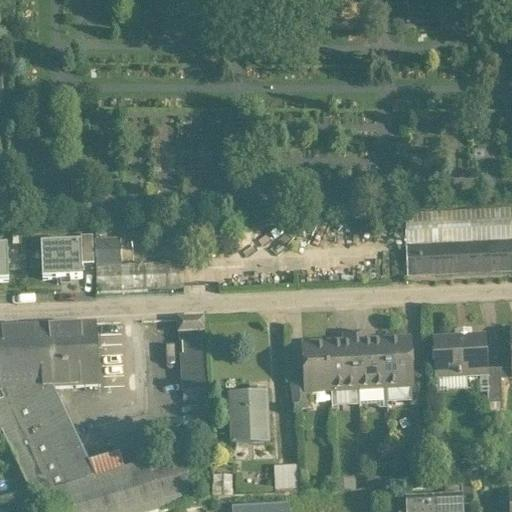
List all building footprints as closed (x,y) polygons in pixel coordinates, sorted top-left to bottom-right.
[(511,210),(405,215),(407,280),(511,275),(511,210)] [(120,241),(96,242),(97,268),(121,267),(120,241)] [(41,245),(42,282),(83,280),(82,243),(41,245)] [(0,246),(0,283),(9,283),(8,247),(0,246)] [(121,267),(97,268),(98,295),(183,292),(182,265),(121,267)] [(203,321),(178,322),(178,335),(180,335),(183,396),(206,395),(203,321)] [(96,326),(0,330),(0,387),(1,394),(53,391),(100,389),(96,326)] [(367,336),(355,337),(357,367),(369,367),(368,344),(367,336)] [(355,337),(343,338),(344,345),(345,368),(357,367),(355,337)] [(484,338),(433,341),(435,381),(486,379),(484,338)] [(409,342),(383,343),(386,391),(387,406),(411,405),(411,390),(412,390),(411,377),(409,342)] [(383,343),(368,344),(369,367),(357,367),(358,393),(386,391),(383,343)] [(344,345),(328,346),(331,394),(358,393),(357,367),(345,368),(344,345)] [(328,346),(302,348),(304,382),(305,395),(306,395),(331,394),(328,346)] [(423,377),(411,377),(412,390),(411,390),(411,405),(412,408),(425,407),(423,377)] [(304,382),(291,382),(294,412),(307,411),(306,395),(305,395),(304,382)] [(95,481),(53,391),(1,394),(4,402),(0,404),(0,432),(30,496),(32,495),(40,511),(39,511),(171,511),(189,507),(186,454),(95,481)] [(264,396),(232,397),(234,436),(266,435),(264,396)] [(298,468),(273,469),(274,493),(299,492),(298,468)] [(234,477),(215,477),(216,495),(234,495),(234,477)] [(472,487),(461,488),(462,500),(462,509),(474,508),(472,487)] [(462,500),(405,502),(405,511),(462,511),(462,509),(462,500)]
